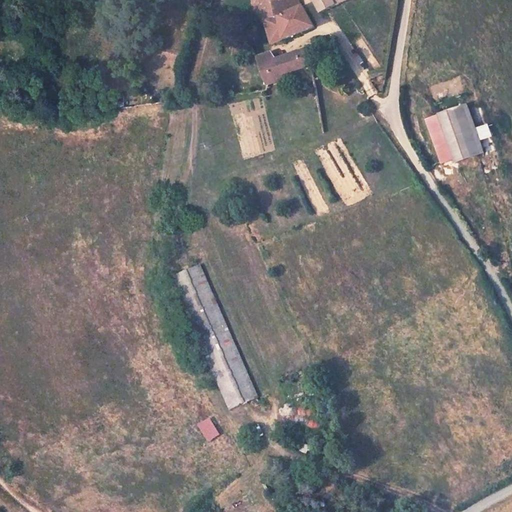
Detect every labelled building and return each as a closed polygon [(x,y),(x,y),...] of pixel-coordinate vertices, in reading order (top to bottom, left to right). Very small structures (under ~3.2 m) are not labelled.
[(288,12),(286,0),(249,0),(255,23),(263,20),(288,12)] [(312,28),(294,0),(286,0),(288,12),(263,20),(270,42),(312,28)] [(314,0),(322,12),(346,0),(314,0)] [(307,59),(303,49),(275,59),(271,53),(256,59),(264,86),(286,79),(286,74),(300,70),(297,62),(307,59)] [(453,166),(483,156),(479,142),(476,131),(466,107),(436,118),(451,159),(453,166)] [(436,118),(423,123),(438,164),(451,159),(436,118)] [(492,138),(489,127),(476,131),(479,142),(492,138)] [(243,258),(246,272),(252,271),(249,257),(243,258)] [(258,400),(202,269),(172,282),(227,413),(258,400)] [(213,418),(200,423),(207,442),(220,437),(213,418)] [(305,444),(303,451),(311,454),(314,447),(305,444)]
